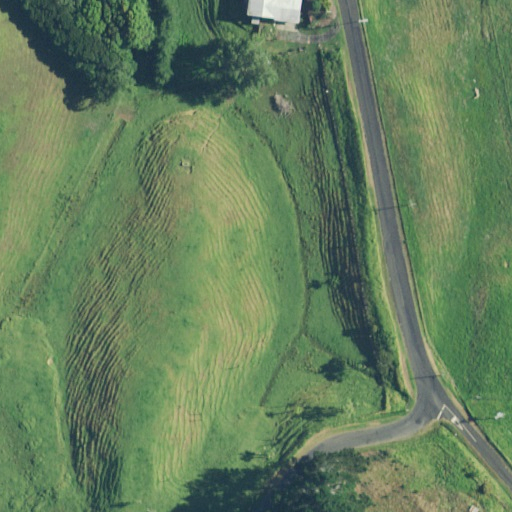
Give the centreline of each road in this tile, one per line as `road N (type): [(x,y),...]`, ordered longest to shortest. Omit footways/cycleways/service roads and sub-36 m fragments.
road 1 (unclassified): [(431,397),(344,0)]
road 2 (unclassified): [(264,511),(323,450),(407,425),(431,397)]
